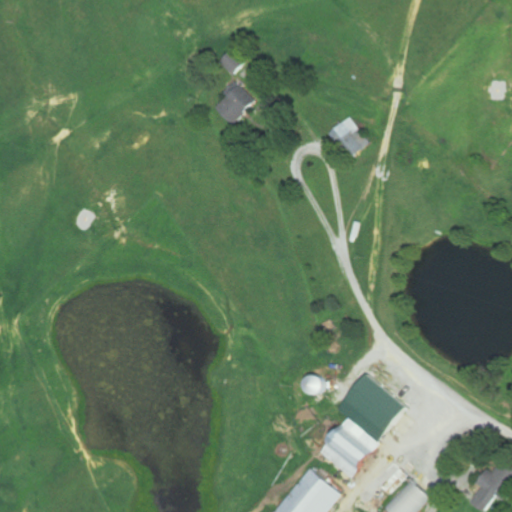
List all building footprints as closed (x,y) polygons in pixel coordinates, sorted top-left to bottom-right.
[(229,62),(242,75),(255,63),(243,50),(229,62)] [(243,124),(265,100),(248,85),(226,109),(243,124)] [(364,155),(378,144),(357,118),(337,134),(346,146),(353,141),(364,155)] [(360,480),(418,410),(377,376),(348,411),(358,419),(329,454),(360,480)] [(339,511),(353,496),(320,469),(285,511),(339,511)] [(393,505),(398,511),(423,511),(438,498),(420,480),(393,505)]
